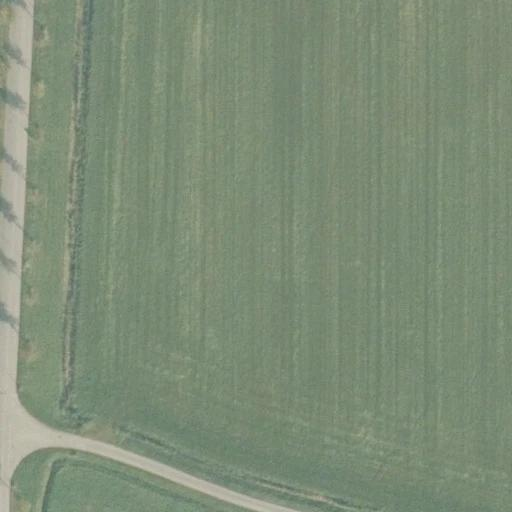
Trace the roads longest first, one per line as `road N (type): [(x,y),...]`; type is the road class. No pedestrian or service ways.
road 1 (tertiary): [(22,0),(3,433)]
road 2 (residential): [(291,511),(75,441),(3,433)]
